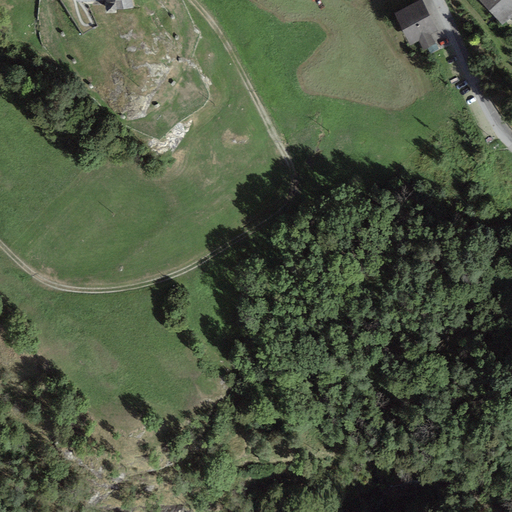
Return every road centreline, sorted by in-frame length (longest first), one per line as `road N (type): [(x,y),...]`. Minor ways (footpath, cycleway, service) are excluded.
road 1 (track): [(0,245),(55,286),(122,289),(177,275),(283,210),(293,175),(287,156),(231,53),(190,0)]
road 2 (unclassified): [(435,0),(511,136)]
